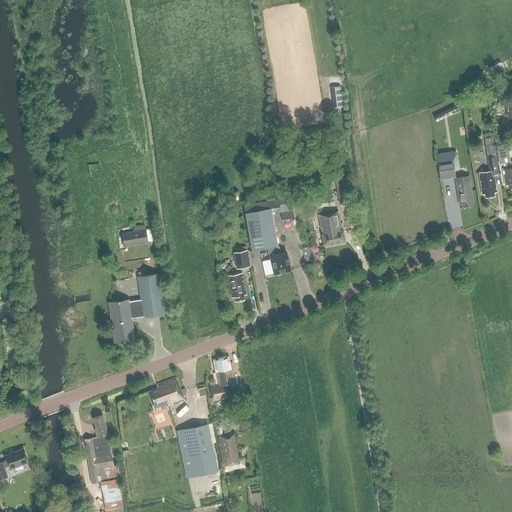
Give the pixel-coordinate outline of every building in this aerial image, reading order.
[(494,78),(505,72),(500,62),(489,67),(494,78)] [(433,116),(435,120),(459,109),(457,105),(433,116)] [(486,144),(488,157),(496,156),(494,143),(486,144)] [(507,145),(496,146),(499,164),(505,163),(505,168),(502,169),(505,185),(507,185),(508,189),(511,187),(511,161),(510,162),(507,145)] [(498,174),(496,156),(488,157),(490,171),(479,173),(482,194),(485,194),(485,197),(494,196),(494,193),(496,192),(494,176),(493,177),(493,175),(498,174)] [(452,160),(438,162),(440,178),(454,176),(454,171),(452,160)] [(472,201),(469,181),(469,176),(455,178),(459,204),(462,203),(462,207),(471,206),(470,202),(472,201)] [(346,177),(335,180),(339,203),(351,201),(346,177)] [(292,210),(291,201),(279,203),(280,212),(292,210)] [(271,209),(245,213),(251,250),(278,246),(271,209)] [(324,245),(345,241),(343,230),(342,231),(338,212),(318,216),(323,234),(321,234),(324,245)] [(146,231),(122,235),(123,245),(131,244),(132,246),(148,243),(146,231)] [(286,252),(280,254),(279,246),(267,249),(269,256),(270,256),(274,274),(290,270),(288,263),(289,263),(288,258),(287,258),(286,252)] [(247,250),(235,252),(236,259),(238,259),(240,268),(250,266),(247,250)] [(163,313),(158,274),(138,277),(141,301),(128,302),(128,300),(109,303),(115,342),(134,339),(131,323),(130,323),(129,318),(163,313)] [(243,295),(245,294),(242,274),(228,276),(231,297),(234,296),(235,301),(244,299),(243,295)] [(226,387),(235,386),(233,376),(232,375),(229,362),(227,362),(227,359),(215,361),(218,373),(216,373),(218,385),(211,386),(213,399),(228,396),(226,387)] [(172,404),(184,400),(176,378),(157,385),(158,388),(148,392),(154,410),(169,404),(168,403),(171,402),(172,404)] [(118,480),(116,464),(113,465),(111,455),(108,434),(108,433),(102,415),(93,418),(96,428),(95,429),(97,437),(93,438),(84,440),(92,483),(101,482),(106,510),(123,507),(118,480)] [(195,474),(215,470),(205,425),(186,429),(195,474)] [(234,434),(223,436),(217,437),(222,467),(239,464),(234,434)] [(8,466),(10,469),(28,462),(23,449),(5,456),(6,461),(2,462),(1,462),(0,462),(0,479),(7,477),(4,468),(8,466)] [(125,469),(133,468),(132,459),(124,459),(125,469)]
